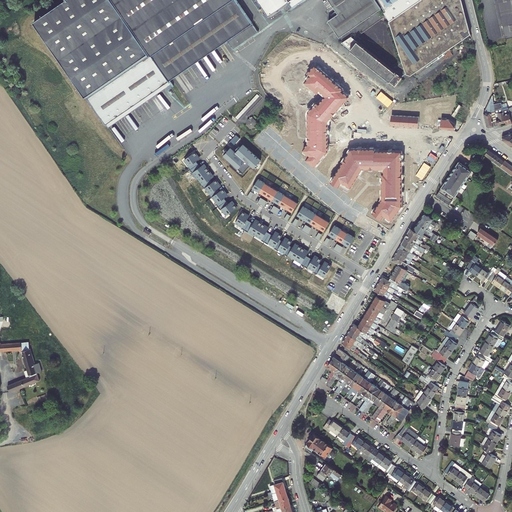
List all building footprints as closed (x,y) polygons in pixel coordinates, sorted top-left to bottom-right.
[(246,44),(249,43),(260,35),(235,0),(69,0),(37,22),(89,97),(90,96),(110,124),(152,95),(172,81),(171,80),(228,40),(235,52),(246,44)] [(256,0),(269,18),(290,4),(294,9),(306,0),(256,0)] [(330,0),(340,14),(330,21),(342,37),(383,9),(376,0),(330,0)] [(378,0),(385,12),(384,13),(391,22),(407,74),(411,76),(471,35),(462,0),(378,0)] [(511,0),(498,0),(508,39),(511,38),(511,0)] [(353,38),(343,44),(396,86),(397,85),(399,86),(403,80),(402,79),(403,77),(388,66),(390,64),(365,44),(363,46),(353,38)] [(331,117),(349,95),(315,66),(309,73),(311,75),(306,82),(320,94),(322,95),(315,103),(308,111),(308,139),(308,144),(302,151),(308,156),(305,159),(315,167),(328,150),(328,120),(331,117)] [(360,93),(356,97),(365,105),(370,102),(360,93)] [(238,119),(260,96),(257,94),(236,117),(238,119)] [(494,104),(493,95),(484,113),(487,126),(488,128),(498,125),(497,124),(499,123),(499,122),(497,122),(497,120),(495,113),(494,104)] [(501,103),(494,104),(495,113),(503,112),(504,114),(506,122),(507,125),(511,123),(511,120),(511,118),(509,108),(507,103),(502,104),(501,103)] [(498,125),(506,122),(504,114),(503,112),(495,113),(497,120),(497,122),(499,122),(499,123),(497,124),(498,125)] [(401,115),(391,115),(390,127),(400,127),(401,115)] [(409,116),(401,115),(400,127),(409,128),(409,116)] [(221,121),(226,125),(230,120),(226,116),(221,121)] [(250,127),(255,125),(257,120),(252,116),(247,117),(245,123),(250,127)] [(419,116),(409,116),(409,128),(418,128),(419,116)] [(441,118),(441,127),(446,128),(455,128),(455,127),(449,119),(441,118)] [(511,133),(502,137),(502,140),(511,146),(511,145),(511,133)] [(236,135),(229,144),(232,147),(240,138),(236,135)] [(261,160),(243,145),(236,153),(230,148),(224,155),(244,173),(251,165),(254,168),(261,160)] [(381,184),(381,199),(371,212),(382,220),(384,217),(392,222),(403,206),(403,148),(351,149),(331,182),(339,187),(341,184),(350,190),(358,177),(363,169),(384,169),(384,172),(381,172),(381,184)] [(488,157),(511,174),(511,182),(511,183),(511,166),(489,149),(486,153),(489,155),(488,157)] [(188,168),(190,171),(198,165),(196,162),(200,159),(195,153),(185,161),(189,167),(188,168)] [(460,162),(437,196),(450,205),(473,171),(460,162)] [(194,173),(198,179),(209,171),(204,164),(200,167),(198,165),(190,171),(192,174),(194,173)] [(478,173),(481,176),(486,169),(480,165),(477,170),(479,172),(478,173)] [(209,171),(198,179),(203,185),(202,186),(204,189),(206,188),(212,183),(210,180),(213,177),(209,171)] [(258,179),(253,188),(259,192),(265,183),(258,179)] [(212,183),(206,188),(210,194),(209,195),(211,198),(213,197),(219,192),(217,189),(221,187),(216,180),(212,183)] [(265,183),(259,192),(266,196),(272,187),(265,183)] [(272,187),(266,196),(272,200),(278,191),(272,187)] [(219,192),(213,197),(217,203),(216,204),(218,207),(226,201),(224,198),(227,195),(223,189),(219,192)] [(278,191),(272,200),(279,204),(285,195),(278,191)] [(285,195),(279,204),(286,208),(291,199),(285,195)] [(291,199),(286,208),(292,212),(298,203),(291,199)] [(226,201),(218,207),(221,211),(222,210),(227,216),(237,208),(232,202),(229,204),(226,201)] [(303,206),(297,215),(304,219),(310,210),(303,206)] [(310,210),(304,219),(311,223),(316,214),(310,210)] [(242,228),(245,230),(250,222),(247,220),(249,216),(243,212),(236,223),(243,227),(242,228)] [(435,225),(431,223),(434,218),(425,213),(418,223),(431,232),(435,225)] [(316,214),(311,223),(317,227),(323,218),(316,214)] [(323,218),(317,227),(324,231),(330,222),(323,218)] [(256,235),(262,224),(256,220),(253,224),(250,222),(245,230),(248,232),(249,231),(256,235)] [(431,232),(418,223),(414,230),(421,234),(423,235),(425,230),(429,233),(428,234),(432,236),(430,239),(435,241),(438,236),(431,232)] [(262,224),(256,235),(262,239),(261,240),(265,242),(270,234),(266,232),(269,228),(262,224)] [(334,225),(329,234),(336,238),(341,229),(334,225)] [(479,233),(478,234),(494,245),(498,238),(481,227),(478,232),(479,233)] [(426,249),(428,251),(430,247),(425,244),(425,245),(421,243),(423,241),(421,240),(418,238),(421,234),(414,230),(411,228),(406,237),(416,243),(421,246),(426,249)] [(341,229),(336,238),(342,242),(348,233),(341,229)] [(474,240),(478,235),(471,230),(468,235),(474,240)] [(269,243),(275,247),(276,247),(280,240),(282,236),(276,232),(273,236),(270,234),(265,242),(268,244),(269,243)] [(348,233),(342,242),(349,246),(355,237),(348,233)] [(400,246),(412,253),(415,248),(424,253),(426,249),(421,246),(416,243),(406,237),(400,246)] [(275,247),(274,248),(278,250),(279,249),(285,253),(290,246),(292,242),(285,238),(283,241),(280,240),(276,247),(275,247)] [(293,248),(290,246),(285,253),(284,254),(288,256),(289,255),(295,259),(302,248),(295,244),(293,248)] [(412,253),(400,246),(397,251),(412,260),(415,255),(412,253)] [(302,248),(295,259),(302,263),(301,264),(304,266),(309,258),(307,256),(309,252),(302,248)] [(412,260),(397,251),(395,256),(409,264),(412,260)] [(319,264),(322,260),(315,256),(312,259),(309,258),(304,266),(308,268),(308,267),(315,271),(319,263),(319,264)] [(409,264),(395,256),(392,261),(398,264),(409,271),(408,272),(410,273),(412,274),(415,269),(409,265),(409,264)] [(478,265),(476,263),(477,261),(478,260),(473,257),(470,261),(466,268),(476,275),(482,267),(478,265)] [(315,271),(314,272),(317,274),(318,273),(325,277),(332,266),(325,261),(322,265),(319,264),(319,263),(315,271)] [(409,271),(398,264),(389,279),(393,282),(401,287),(408,290),(410,286),(404,283),(410,273),(408,272),(409,271)] [(489,273),(482,267),(476,275),(484,281),(486,278),(489,280),(496,270),(493,267),(489,273)] [(507,276),(500,271),(499,272),(496,270),(489,280),(499,287),(507,277),(507,276)] [(334,276),(327,286),(334,291),(340,280),(334,276)] [(393,282),(389,279),(383,276),(380,280),(396,290),(398,291),(401,287),(393,282)] [(511,280),(507,277),(499,287),(509,295),(511,290),(511,280)] [(396,290),(380,280),(377,285),(391,294),(393,295),(393,294),(396,290)] [(391,294),(377,285),(374,290),(388,299),(391,294)] [(390,303),(377,295),(374,301),(387,309),(390,303)] [(474,297),(464,311),(472,317),(482,303),(474,297)] [(387,309),(374,301),(371,306),(384,314),(387,309)] [(384,314),(371,306),(368,311),(381,319),(384,314)] [(404,311),(397,307),(394,313),(400,317),(403,312),(404,311)] [(424,314),(417,310),(414,314),(421,318),(424,314)] [(381,319),(368,311),(365,316),(378,324),(381,319)] [(464,311),(456,322),(464,327),(472,317),(464,311)] [(400,317),(394,313),(391,318),(392,319),(398,322),(399,321),(401,317),(400,317)] [(378,324),(365,316),(361,322),(374,330),(378,324)] [(398,322),(392,319),(389,324),(395,328),(398,323),(398,322)] [(502,320),(495,331),(503,336),(510,325),(502,320)] [(374,330),(361,322),(358,327),(366,333),(371,335),(374,330)] [(456,322),(449,332),(457,338),(464,327),(456,322)] [(358,327),(354,324),(351,329),(359,335),(363,337),(366,340),(367,337),(369,338),(371,335),(366,333),(358,327)] [(395,328),(389,324),(386,328),(395,333),(397,329),(395,328)] [(362,338),(363,337),(359,335),(351,329),(348,333),(357,340),(360,342),(361,343),(365,346),(366,347),(369,343),(362,338)] [(486,340),(494,345),(498,347),(502,340),(501,340),(503,336),(495,331),(493,330),(486,340)] [(454,341),(457,338),(449,332),(441,342),(453,350),(457,344),(454,341)] [(357,340),(348,333),(345,338),(354,344),(357,346),(362,350),(365,346),(361,343),(360,342),(357,340)] [(356,349),(357,346),(354,344),(345,338),(342,342),(351,349),(362,356),(366,359),(367,357),(356,349)] [(379,345),(389,351),(391,347),(387,345),(388,343),(382,339),(381,341),(379,345)] [(494,345),(486,340),(480,351),(488,356),(494,345)] [(2,344),(0,344),(0,351),(22,350),(28,370),(25,371),(27,378),(8,386),(10,392),(40,380),(38,373),(41,371),(38,363),(35,364),(31,350),(29,342),(2,344)] [(453,350),(441,342),(434,353),(445,360),(453,350)] [(419,349),(413,345),(409,350),(415,354),(419,349)] [(331,361),(339,367),(342,362),(344,360),(347,355),(339,349),(337,351),(344,356),(340,360),(334,356),(331,361)] [(415,354),(409,350),(403,361),(409,365),(415,354)] [(481,367),(488,356),(480,351),(473,362),(481,367)] [(443,363),(445,360),(434,353),(432,356),(431,355),(429,359),(436,363),(433,367),(441,372),(446,365),(443,363)] [(322,374),(328,360),(324,358),(318,373),(322,374)] [(331,361),(328,367),(333,371),(327,379),(323,376),(321,380),(326,384),(339,367),(331,361)] [(342,362),(339,367),(345,371),(349,366),(342,362)] [(469,370),(465,376),(473,380),(476,374),(479,376),(484,369),(481,367),(473,362),(468,369),(469,370)] [(355,370),(349,366),(345,371),(351,375),(355,370)] [(339,379),(345,371),(339,367),(326,384),(328,386),(335,377),(338,380),(339,379)] [(441,372),(433,367),(426,377),(434,382),(441,372)] [(361,375),(355,370),(351,375),(357,380),(361,375)] [(345,371),(339,379),(341,381),(335,390),(338,392),(345,383),(351,375),(345,371)] [(370,381),(375,375),(372,372),(369,377),(367,379),(363,384),(369,388),(373,383),(370,381)] [(507,378),(503,386),(511,391),(511,388),(511,376),(504,372),(502,376),(507,378)] [(426,377),(422,374),(419,377),(429,384),(424,391),(433,397),(440,387),(434,382),(426,377)] [(351,388),(357,380),(351,375),(345,383),(348,385),(341,395),(344,397),(351,388)] [(367,379),(361,375),(357,380),(363,384),(367,379)] [(377,386),(373,383),(369,388),(375,393),(384,381),(382,379),(377,386)] [(357,393),(363,384),(357,380),(351,388),(354,390),(350,395),(353,398),(357,393)] [(384,381),(375,393),(381,397),(385,392),(382,390),(385,386),(387,383),(384,381)] [(461,382),(459,394),(468,395),(470,383),(461,382)] [(362,397),(369,388),(363,384),(357,393),(362,397)] [(496,396),(505,401),(511,391),(503,386),(496,396)] [(359,408),(362,410),(375,393),(369,388),(362,397),(365,399),(359,408)] [(424,391),(421,389),(417,396),(422,399),(420,402),(419,404),(420,404),(425,408),(433,397),(424,391)] [(395,396),(398,391),(396,390),(393,394),(391,397),(387,402),(393,406),(397,401),(395,399),(396,397),(395,396)] [(391,397),(385,392),(381,397),(387,402),(391,397)] [(375,393),(362,410),(365,413),(375,400),(377,402),(381,397),(375,393)] [(466,408),(468,395),(459,394),(457,406),(466,408)] [(500,403),(496,411),(504,416),(509,408),(508,408),(510,405),(505,401),(496,396),(494,395),(492,398),(500,403)] [(397,401),(393,406),(399,410),(408,398),(406,396),(401,404),(397,401)] [(371,417),(374,419),(387,402),(381,397),(377,402),(380,404),(371,417)] [(411,400),(408,398),(399,410),(396,415),(402,420),(409,410),(406,407),(411,400)] [(387,402),(374,419),(377,421),(386,409),(390,411),(393,406),(387,402)] [(27,406),(7,411),(9,418),(29,413),(27,406)] [(389,424),(396,415),(399,410),(393,406),(390,411),(393,413),(387,421),(386,422),(389,424)] [(464,420),(466,408),(457,406),(455,418),(464,420)] [(496,411),(490,422),(498,427),(504,416),(496,411)] [(328,427),(338,434),(344,426),(334,419),(333,421),(329,418),(322,427),(326,429),(328,427)] [(462,432),(464,420),(455,418),(453,431),(462,432)] [(493,429),(489,436),(497,441),(502,434),(496,430),(498,427),(490,422),(488,425),(493,429)] [(406,423),(397,435),(411,445),(418,435),(419,433),(406,423)] [(338,434),(348,442),(354,434),(344,426),(338,434)] [(328,427),(326,429),(336,437),(338,434),(328,427)] [(462,432),(453,431),(451,444),(460,445),(461,445),(463,446),(464,445),(465,443),(464,443),(465,438),(462,437),(462,432)] [(305,447),(313,453),(316,450),(326,457),(333,447),(315,433),(305,447)] [(352,442),(359,447),(365,440),(358,435),(357,436),(354,434),(348,442),(351,444),(352,442)] [(418,435),(411,445),(421,453),(427,445),(423,443),(425,440),(418,435)] [(489,451),(491,452),(497,441),(489,436),(485,443),(482,442),(480,446),(489,451)] [(365,440),(359,447),(357,450),(367,458),(369,455),(375,447),(365,440)] [(377,465),(385,455),(375,447),(369,455),(372,457),(370,460),(377,465)] [(491,452),(489,451),(482,462),(491,467),(497,456),(491,452)] [(386,469),(388,471),(394,463),(391,461),(392,460),(385,455),(377,465),(384,471),(386,469)] [(444,470),(454,477),(459,470),(462,467),(448,457),(442,465),(445,468),(444,470)] [(317,476),(323,481),(329,473),(338,480),(343,474),(327,463),(317,476)] [(397,481),(404,471),(394,463),(388,471),(395,476),(394,478),(397,481)] [(454,477),(464,485),(470,478),(459,470),(454,477)] [(406,488),(408,485),(414,478),(404,471),(397,481),(400,483),(406,488)] [(314,477),(311,482),(319,487),(322,483),(314,477)] [(286,489),(282,478),(274,480),(275,484),(270,486),(272,492),(268,493),(269,495),(286,489)] [(417,495),(418,493),(424,486),(414,478),(408,485),(415,491),(414,493),(417,495)] [(464,485),(474,493),(480,486),(470,478),(464,485)] [(421,495),(429,501),(434,493),(424,486),(418,493),(417,495),(420,498),(421,495)] [(489,493),(480,486),(474,493),(484,500),(489,493)] [(289,497),(286,489),(269,495),(270,498),(273,497),(275,501),(280,500),(289,497)] [(437,510),(440,507),(446,499),(439,494),(437,495),(434,493),(429,501),(431,503),(433,501),(435,503),(433,506),(437,510)] [(392,498),(387,495),(378,506),(382,509),(383,508),(389,511),(391,511),(398,505),(393,502),(390,500),(392,498)] [(291,505),(289,497),(280,500),(275,501),(276,505),(272,506),(273,510),(282,507),(291,505)] [(342,506),(331,497),(329,501),(327,503),(337,510),(342,506)] [(450,511),(455,506),(446,499),(440,507),(446,511),(445,511),(450,511)]
